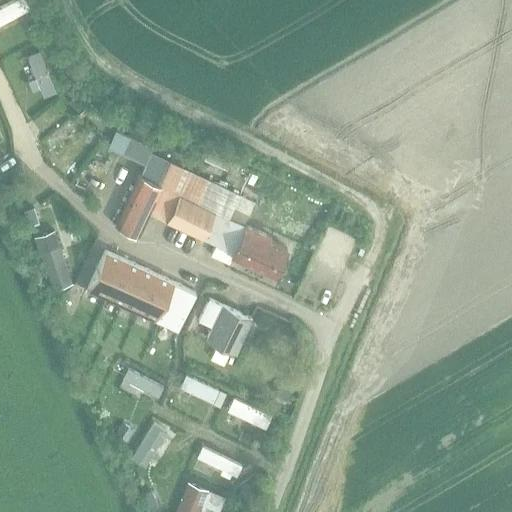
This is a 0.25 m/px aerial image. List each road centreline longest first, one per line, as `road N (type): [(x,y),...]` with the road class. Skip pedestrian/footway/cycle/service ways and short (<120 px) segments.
road 1 (track): [(359,282),(381,237),(373,209),(113,82),(89,59),(59,0)]
road 2 (residential): [(270,511),(359,282)]
